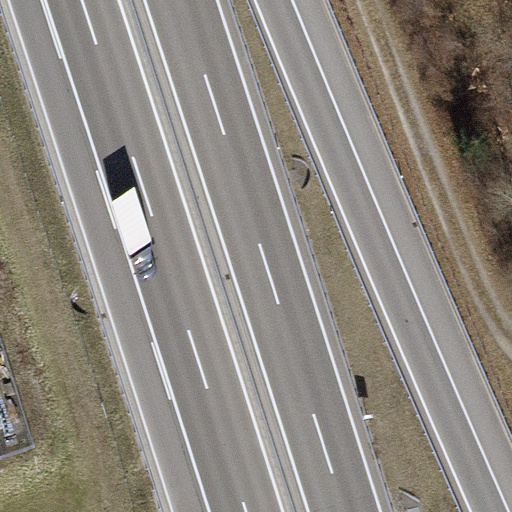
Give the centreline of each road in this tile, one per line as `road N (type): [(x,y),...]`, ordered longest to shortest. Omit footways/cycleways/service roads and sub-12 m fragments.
road 1 (trunk): [(493,511),(276,0)]
road 2 (trunk): [(83,0),(248,511)]
road 3 (trunk): [(346,511),(182,0)]
road 4 (track): [(0,157),(116,511)]
road 5 (track): [(369,0),(490,303)]
